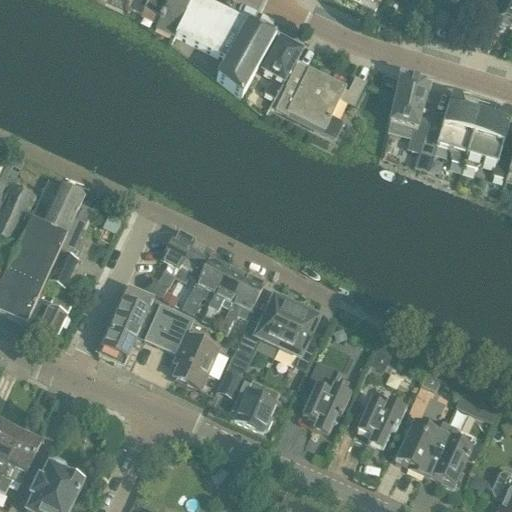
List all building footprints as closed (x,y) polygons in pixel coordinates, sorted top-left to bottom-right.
[(128,12),(133,0),(104,0),(104,2),(127,13),(128,11),(128,12)] [(192,0),(133,0),(128,12),(140,18),(143,12),(159,20),(158,22),(159,23),(155,31),(173,40),(192,0)] [(240,101),(274,40),(192,0),(174,39),(224,64),(215,81),(240,101)] [(372,0),(342,0),(373,15),(376,10),(375,8),(370,5),(372,0)] [(511,0),(504,0),(494,24),(495,25),(497,29),(503,31),(506,30),(511,32),(511,0)] [(279,42),(261,75),(272,81),(263,98),(273,103),(300,54),(292,49),(291,47),(285,43),(282,44),(279,42)] [(285,90),(273,114),(334,144),(343,125),(330,119),(338,104),(353,111),(365,85),(354,80),(347,95),(343,93),(345,89),(296,65),(284,90),(285,90)] [(407,154),(419,158),(428,126),(419,123),(428,89),(399,81),(386,138),(409,143),(407,154)] [(453,159),(465,163),(475,128),(462,125),(458,107),(460,99),(451,96),(444,119),(431,116),(428,126),(419,158),(433,162),(436,150),(448,154),(450,160),(453,159)] [(511,139),(505,137),(511,114),(502,111),(500,119),(487,132),(475,128),(465,163),(476,166),(478,169),(483,164),(495,168),(492,179),(506,183),(511,161),(511,139)] [(6,174),(0,189),(0,198),(13,204),(25,177),(20,174),(18,180),(6,174)] [(25,177),(13,204),(30,211),(40,189),(28,184),(30,179),(25,177)] [(0,318),(25,330),(37,302),(46,284),(66,240),(64,239),(79,207),(82,200),(46,186),(0,287),(0,318)] [(63,291),(76,262),(84,245),(79,242),(92,213),(79,207),(64,239),(66,240),(46,284),(63,291)] [(15,226),(10,237),(18,241),(22,230),(15,226)] [(174,281),(194,245),(176,235),(160,264),(167,267),(163,275),(174,281)] [(3,243),(0,250),(0,255),(5,258),(10,247),(3,243)] [(196,284),(211,255),(194,245),(174,281),(184,287),(188,280),(196,284)] [(187,301),(180,313),(188,317),(192,319),(197,310),(192,308),(193,306),(198,308),(201,302),(209,306),(226,272),(208,263),(194,290),(188,301),(187,301)] [(201,324),(207,327),(213,315),(216,317),(223,303),(231,307),(244,281),(226,272),(209,306),(201,324)] [(219,332),(223,334),(226,336),(232,324),(234,325),(237,321),(247,326),(250,318),(251,319),(252,317),(250,316),(263,290),(244,281),(231,307),(219,332)] [(161,303),(167,291),(150,282),(144,293),(161,303)] [(143,345),(158,310),(151,306),(152,304),(127,293),(98,359),(123,370),(135,341),(143,345)] [(173,309),(176,302),(166,297),(163,303),(173,309)] [(247,326),(235,353),(236,354),(251,360),(259,343),(276,351),(293,313),(286,310),(288,307),(276,301),(275,304),(272,303),(262,324),(251,319),(250,318),(247,326)] [(70,310),(52,302),(49,308),(37,302),(25,330),(37,335),(35,339),(53,347),(70,310)] [(200,394),(218,354),(186,339),(192,325),(158,310),(143,345),(175,359),(173,364),(178,366),(171,381),(200,394)] [(293,313),(276,351),(297,361),(292,370),(305,376),(315,354),(304,349),(315,324),(313,324),(315,320),(303,314),(301,317),(293,313)] [(236,354),(227,374),(243,381),(252,361),(251,360),(236,354)] [(327,439),(329,435),(336,419),(339,420),(350,398),(333,390),(333,389),(336,391),(341,380),(338,378),(339,377),(316,367),(307,388),(313,391),(297,426),(319,436),(327,439)] [(440,385),(426,379),(421,389),(435,396),(440,385)] [(245,393),(243,397),(238,395),(229,415),(235,418),(233,423),(261,435),(263,432),(265,434),(270,423),(267,421),(274,406),(278,395),(259,387),(250,383),(250,384),(246,393),(245,393)] [(454,412),(468,418),(474,405),(461,398),(454,412)] [(405,412),(386,404),(383,410),(369,404),(352,441),(381,454),(391,434),(394,436),(405,412)] [(497,414),(486,409),(478,426),(489,431),(497,414)] [(430,433),(413,425),(394,467),(423,480),(446,431),(433,426),(430,433)] [(1,479),(21,436),(2,427),(0,430),(0,484),(2,480),(1,479)] [(452,494),(471,452),(455,444),(458,437),(446,431),(423,480),(452,494)] [(40,445),(21,436),(1,479),(2,480),(0,484),(0,494),(4,496),(10,483),(20,488),(40,445)] [(316,460),(324,464),(329,452),(321,449),(316,460)] [(61,472),(53,468),(48,469),(47,469),(40,483),(37,482),(29,499),(31,501),(26,511),(69,511),(81,488),(64,480),(65,477),(63,477),(61,472)] [(230,479),(222,468),(208,478),(216,489),(230,479)] [(499,479),(491,496),(493,502),(503,506),(500,511),(511,511),(511,480),(504,476),(499,479)] [(471,479),(466,490),(482,497),(487,485),(471,479)]
